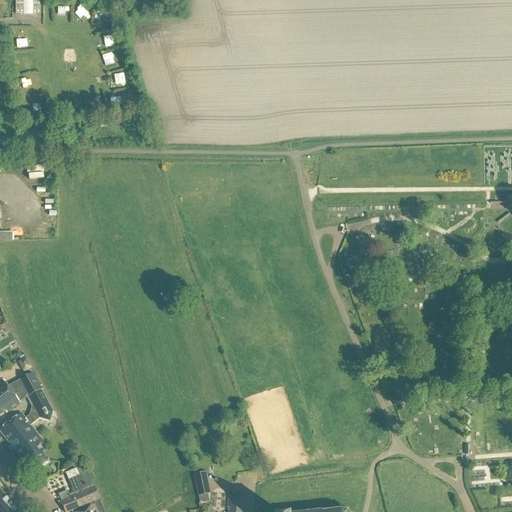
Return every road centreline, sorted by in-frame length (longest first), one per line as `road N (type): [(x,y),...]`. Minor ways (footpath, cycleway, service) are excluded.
road 1 (unclassified): [(469,511),(458,487),(396,439),(318,256),(294,154)]
road 2 (track): [(511,188),(303,193)]
